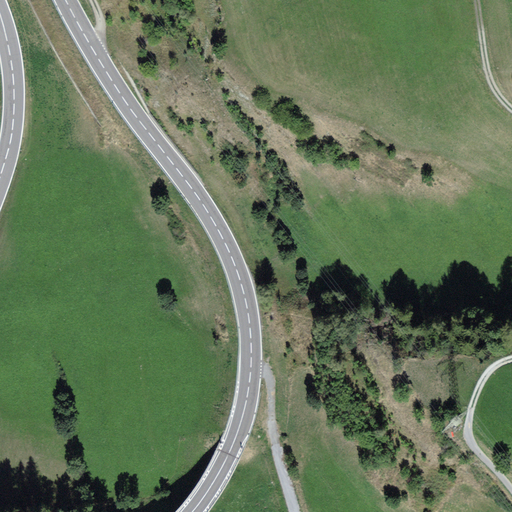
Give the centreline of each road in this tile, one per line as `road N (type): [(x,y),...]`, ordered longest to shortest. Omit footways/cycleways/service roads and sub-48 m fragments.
road 1 (primary): [(192,511),(218,475),(248,391),(243,290),(207,210),(97,57),(66,0)]
road 2 (primary): [(0,14),(14,102),(0,176)]
road 3 (track): [(511,488),(472,443),(468,426),(485,373),(511,358)]
